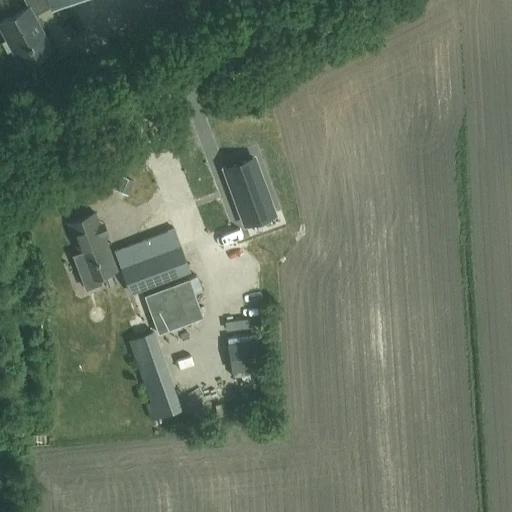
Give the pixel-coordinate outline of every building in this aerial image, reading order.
[(50,8),(65,0),(25,0),(28,4),(0,18),(0,26),(19,63),(51,46),(33,13),(49,5),(50,8)] [(172,0),(184,22),(224,0),(172,0)] [(245,223),(274,213),(253,158),(224,168),(245,223)] [(122,173),(117,187),(128,192),(134,179),(122,173)] [(94,210),(66,220),(77,250),(72,252),(84,286),(99,280),(97,275),(115,268),(94,210)] [(128,290),(188,269),(172,226),(147,235),(153,253),(119,265),(128,290)] [(202,290),(196,275),(144,295),(158,333),(203,317),(194,292),(202,290)] [(128,340),(150,401),(143,403),(149,420),(156,418),(181,408),(153,331),(128,340)] [(243,344),(230,345),(231,357),(244,356),(243,344)]
